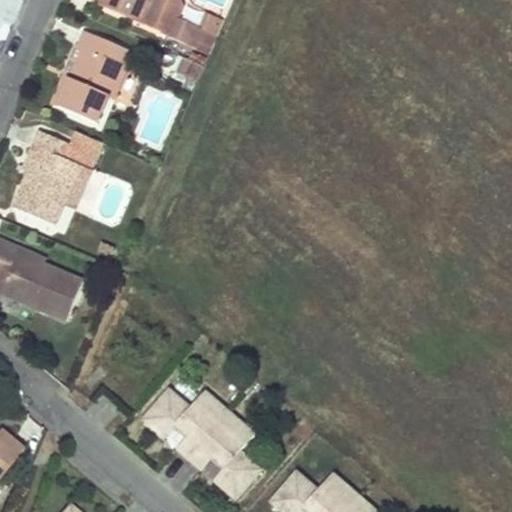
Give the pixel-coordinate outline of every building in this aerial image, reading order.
[(182,7),(178,0),(96,0),(95,4),(162,33),(161,34),(196,50),(199,44),(210,48),(215,37),(204,33),(204,31),(176,19),(182,7)] [(215,37),(221,22),(210,17),(204,31),(204,33),(215,37)] [(114,101),(134,54),(86,33),(79,47),(79,48),(84,50),(59,108),(98,125),(110,98),(114,101)] [(208,54),(210,48),(199,44),(196,50),(208,54)] [(59,108),(84,50),(79,48),(79,47),(77,46),(52,105),(59,108)] [(203,66),(206,59),(192,53),(189,60),(203,66)] [(182,75),(188,61),(183,59),(177,73),(182,75)] [(197,81),(203,68),(188,61),(182,75),(197,81)] [(80,167),(81,166),(67,160),(73,146),(71,146),(40,133),(34,148),(39,150),(30,173),(14,209),(55,227),(64,205),(80,167)] [(91,170),(102,145),(76,134),(71,146),(73,146),(67,160),(81,166),(81,165),(91,170)] [(30,173),(39,150),(34,148),(24,170),(30,173)] [(75,209),(91,172),(80,167),(64,205),(75,209)] [(0,293),(67,322),(84,282),(44,266),(19,255),(21,249),(0,239),(0,293)] [(46,260),(21,249),(19,255),(44,266),(46,260)] [(195,397),(178,383),(170,393),(186,407),(195,397)] [(268,402),(273,396),(265,388),(259,395),(268,402)] [(240,453),(255,437),(241,425),(239,427),(217,407),(219,405),(205,393),(190,410),(186,407),(170,393),(145,421),(167,439),(175,428),(188,438),(179,449),(204,471),(213,460),(224,470),(215,481),(236,499),(252,481),(244,474),(253,464),(240,453)] [(188,438),(175,428),(167,439),(179,449),(188,438)] [(0,479),(24,450),(0,431),(0,479)] [(215,481),(224,470),(213,460),(204,471),(215,481)] [(252,481),(261,471),(253,464),(244,474),(252,481)] [(296,491),(305,481),(297,474),(288,485),(296,491)] [(374,511),(368,506),(366,509),(355,499),(344,490),(346,487),(333,476),(318,493),(305,481),(296,491),(288,485),(273,503),(283,511),(302,511),(303,511),(305,511),(374,511)] [(357,497),(346,487),(344,490),(355,499),(357,497)] [(368,506),(357,497),(355,499),(366,509),(368,506)]
